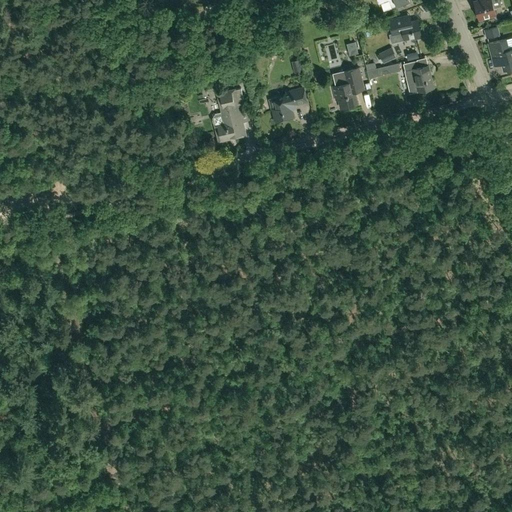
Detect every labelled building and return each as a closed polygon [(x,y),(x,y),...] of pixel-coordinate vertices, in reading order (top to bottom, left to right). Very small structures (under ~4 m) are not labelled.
[(377,0),(379,3),(381,3),(384,10),(397,5),(409,0),(377,0)] [(478,18),(495,14),(493,8),(501,5),(499,0),(482,0),(474,2),(478,18)] [(411,20),(410,14),(388,19),(392,33),(402,31),(404,39),(411,37),(411,39),(422,36),(417,19),(411,20)] [(484,29),(486,37),(500,34),(498,25),(484,29)] [(511,48),(506,50),(503,39),(486,43),(490,58),(498,56),(501,70),(507,68),(507,70),(511,68),(511,48)] [(392,47),(378,53),(383,63),(397,56),(392,47)] [(418,66),(417,59),(403,63),(410,92),(434,87),(428,64),(418,66)] [(399,61),(391,63),(392,69),(393,71),(400,69),(399,61)] [(370,85),(374,84),(372,77),(383,74),(381,66),(366,70),(368,78),(370,85)] [(364,89),(361,79),(358,67),(344,70),(347,82),(333,86),(336,100),(338,99),(341,107),(358,103),(355,92),(364,89)] [(388,77),(377,80),(379,87),(390,84),(388,77)] [(243,133),(238,112),(247,110),(241,86),(219,92),(224,113),(216,115),(214,119),(216,125),(219,139),(243,133)] [(306,100),(302,87),(286,91),(282,97),(279,98),(278,96),(268,99),(271,108),(273,108),(275,119),(293,115),(292,108),(295,103),(306,100)]
